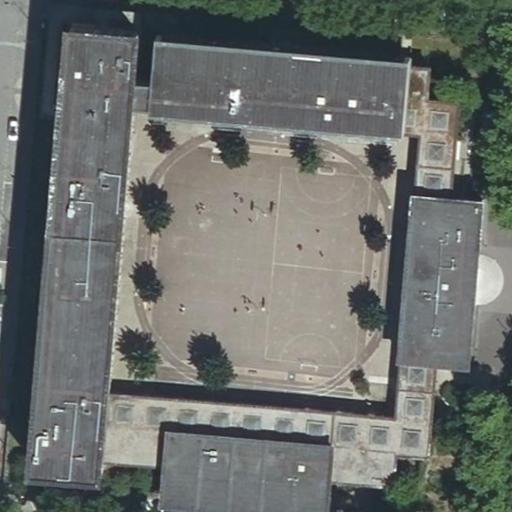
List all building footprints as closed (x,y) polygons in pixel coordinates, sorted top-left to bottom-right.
[(104,473),(105,459),(108,425),(111,393),(135,109),(138,77),(141,42),(142,29),(73,23),(35,467),(104,473)] [(431,66),(141,42),(138,77),(425,101),(428,101),(428,99),(431,66)] [(425,101),(138,77),(135,109),(422,133),(425,101)] [(460,101),(428,99),(428,101),(425,101),(422,133),(419,173),(417,197),(452,200),(452,197),(454,176),(460,101)] [(438,358),(452,200),(417,197),(403,355),(438,358)] [(470,362),(484,199),(452,197),(452,200),(438,358),(438,359),(470,362)] [(434,402),(438,359),(438,358),(403,355),(399,398),(398,417),(395,449),(399,450),(398,453),(430,456),(434,402)] [(108,425),(126,427),(172,430),(335,444),(395,449),(398,417),(111,393),(108,425)] [(108,425),(105,459),(123,461),(126,427),(108,425)] [(126,427),(123,461),(169,465),(172,430),(126,427)] [(297,511),(328,511),(329,510),(332,479),(335,444),(172,430),(169,465),(166,496),(166,501),(297,511)] [(396,484),(398,453),(399,450),(395,449),(335,444),(332,479),(396,484)]
